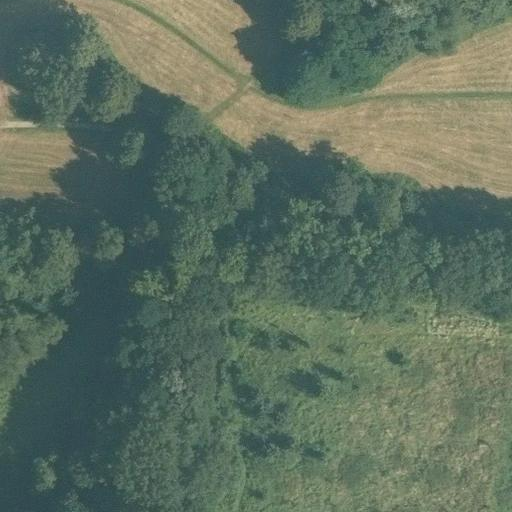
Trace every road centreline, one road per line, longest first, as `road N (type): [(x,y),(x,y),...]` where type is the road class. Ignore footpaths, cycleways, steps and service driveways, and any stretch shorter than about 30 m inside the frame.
road 1 (track): [(511,241),(335,217),(271,169),(164,138)]
road 2 (track): [(164,138),(0,128)]
